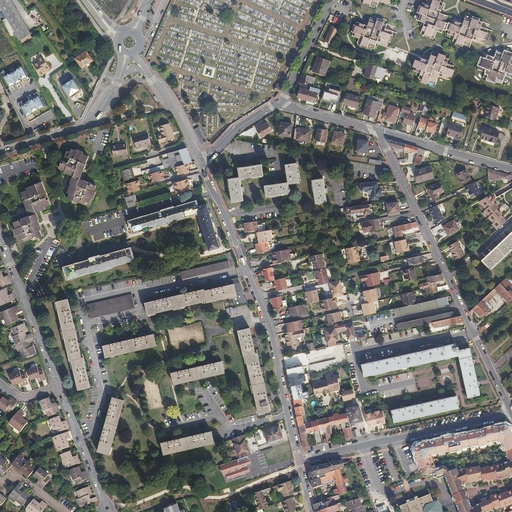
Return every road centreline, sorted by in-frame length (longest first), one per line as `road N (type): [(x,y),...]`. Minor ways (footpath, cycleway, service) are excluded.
road 1 (tertiary): [(198,159),(269,330),(299,461)]
road 2 (unclassified): [(473,332),(380,133)]
road 3 (unclassified): [(299,461),(509,411)]
road 4 (unclassified): [(473,332),(355,353),(363,388),(412,381)]
road 5 (unclassified): [(0,238),(57,386)]
road 6 (residential): [(116,82),(91,121),(0,152)]
road 7 (unclassified): [(511,171),(380,133)]
road 8 (unclassified): [(57,386),(107,508)]
